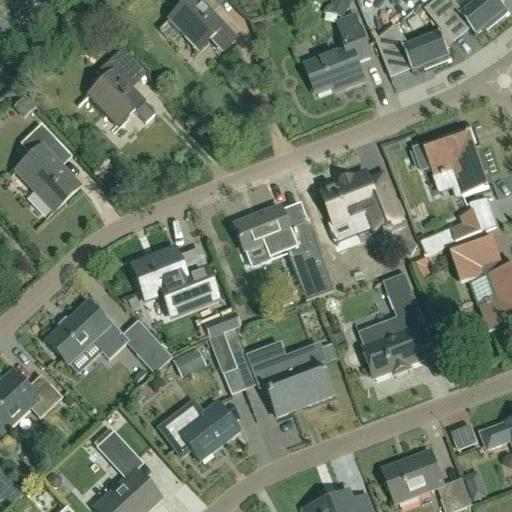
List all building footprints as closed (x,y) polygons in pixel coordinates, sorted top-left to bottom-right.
[(177,0),(184,7),(168,22),(181,35),(198,53),(213,38),(225,50),(234,41),(210,16),(199,3),(202,0),(177,0)] [(477,39),(476,38),(485,31),(487,34),(509,17),(498,2),(497,3),(494,0),(481,0),(463,15),(450,0),(430,0),(420,8),(442,34),(449,42),(450,41),(466,28),(476,40),(477,39)] [(371,59),(360,31),(355,17),(335,25),(340,38),(345,52),(305,68),(316,98),(343,87),(345,91),(365,83),(357,65),(371,59)] [(432,71),(451,63),(447,52),(453,46),(450,41),(449,42),(442,34),(440,35),(440,34),(439,35),(439,36),(410,48),(395,29),(377,44),(376,44),(380,56),(388,76),(409,67),(413,76),(414,75),(413,74),(424,70),(425,74),(432,71)] [(117,128),(133,113),(145,126),(154,117),(125,86),(136,75),(116,55),(96,74),(104,82),(88,98),(117,128)] [(34,110),(24,99),(12,111),(22,122),(34,110)] [(24,143),(35,155),(16,173),(54,214),(78,190),(52,162),(63,152),(41,128),(24,143)] [(479,153),(475,154),(472,146),(468,147),(467,142),(465,138),(431,150),(429,146),(413,152),(421,173),(429,170),(433,180),(452,174),(461,200),(488,190),(482,175),(486,174),(479,153)] [(344,189),(322,197),(333,225),(334,227),(351,221),(358,239),(375,232),(375,233),(401,223),(391,197),(384,179),(383,178),(382,179),(369,184),(366,176),(353,181),(355,187),(345,190),(344,188),(344,189)] [(291,241),(289,236),(279,210),(233,228),(243,254),(264,245),(266,250),(291,241)] [(454,244),(481,233),(474,215),(461,221),(464,228),(450,234),(454,244)] [(296,239),(304,259),(318,253),(309,228),(289,236),(291,241),(296,239)] [(470,284),(488,336),(511,327),(511,267),(503,271),(492,241),(450,256),(459,280),(468,285),(470,284)] [(145,304),(160,299),(166,315),(215,296),(205,271),(184,279),(177,260),(173,251),(155,259),(149,261),(131,268),(145,304)] [(184,279),(205,271),(197,252),(177,260),(184,279)] [(383,286),(397,321),(358,336),(376,381),(422,363),(418,353),(432,347),(405,277),(383,286)] [(129,344),(123,338),(106,320),(102,323),(86,306),(69,323),(63,328),(46,344),(68,368),(92,346),(108,364),(126,347),(129,344)] [(202,328),(208,343),(222,338),(236,332),(240,330),(234,315),(202,328)] [(126,347),(136,359),(153,342),(137,325),(123,338),(129,344),(126,347)] [(222,338),(208,343),(222,378),(235,372),(224,343),(222,338)] [(235,338),(224,343),(235,372),(247,368),(235,338)] [(153,342),(136,359),(153,378),(171,362),(153,342)] [(253,374),(318,349),(316,343),(284,355),(279,342),(245,355),(253,374)] [(302,406),(303,410),(332,399),(322,372),(326,370),(318,349),(253,374),(257,385),(258,387),(261,396),(266,394),(276,420),(293,414),(291,410),(302,406)] [(196,352),(172,364),(181,381),(205,369),(196,352)] [(0,436),(0,437),(28,410),(40,423),(62,402),(40,379),(30,388),(26,392),(10,376),(0,386),(0,436)] [(181,461),(191,454),(199,465),(239,434),(217,406),(196,422),(191,415),(175,427),(180,435),(168,444),(181,461)] [(504,428),(481,437),(487,452),(510,443),(511,449),(511,423),(503,427),(504,428)] [(137,460),(113,435),(112,436),(103,444),(128,471),(138,461),(137,460)] [(419,503),(417,499),(437,492),(444,489),(430,455),(408,464),(409,468),(404,470),(383,478),(395,508),(399,506),(401,510),(419,503)] [(148,511),(160,502),(136,476),(136,475),(133,478),(126,485),(95,511),(148,511)] [(7,479),(0,485),(0,495),(4,500),(11,508),(23,497),(7,479)] [(463,487),(443,495),(449,511),(464,511),(472,509),(463,487)] [(373,511),(367,496),(352,502),(350,495),(339,500),(328,504),(306,511),(373,511)]
